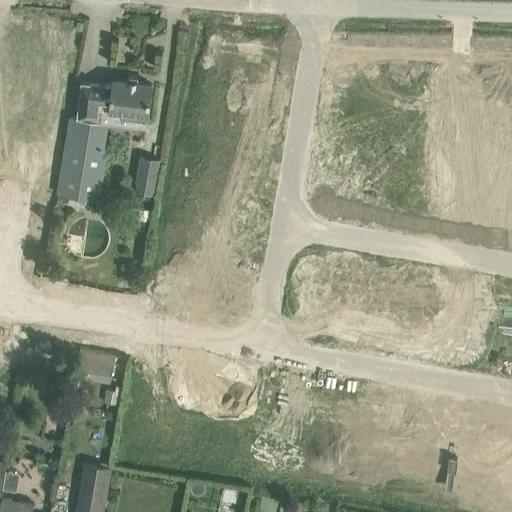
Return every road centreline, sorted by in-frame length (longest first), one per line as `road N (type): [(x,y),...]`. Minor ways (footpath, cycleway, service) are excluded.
road 1 (residential): [(0,311),(261,351)]
road 2 (residential): [(261,351),(511,388)]
road 3 (residential): [(281,229),(511,266)]
road 4 (residential): [(281,229),(318,3)]
road 5 (unclassified): [(470,9),(318,3)]
road 6 (residential): [(261,351),(281,229)]
